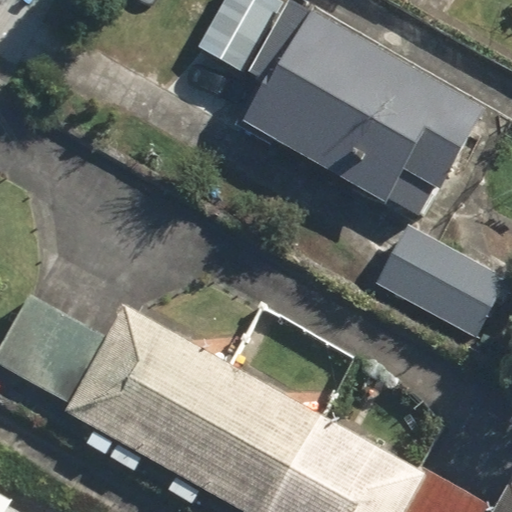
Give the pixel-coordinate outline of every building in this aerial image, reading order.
[(292,8),(227,123),(408,226),(426,236),(491,121),(292,8)] [(511,285),(426,236),(408,226),(372,289),(480,350),(511,294),(511,285)] [(0,364),(64,402),(58,411),(232,511),(405,511),(424,480),(124,307),(104,343),(31,301),(0,355),(0,364)] [(479,511),(424,480),(405,511),(511,511),(511,484),(504,480),(485,511),(479,511)] [(0,511),(19,511),(0,501),(0,511)]
